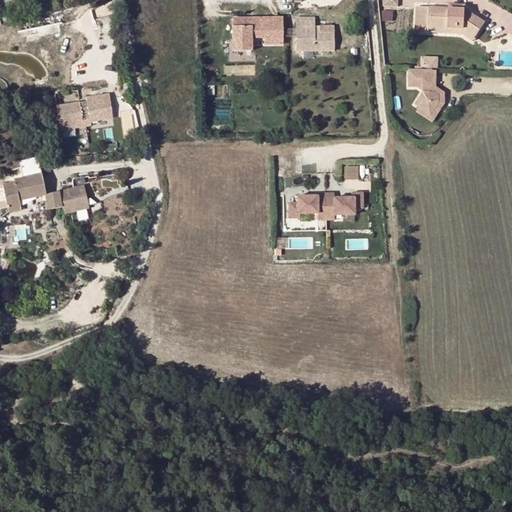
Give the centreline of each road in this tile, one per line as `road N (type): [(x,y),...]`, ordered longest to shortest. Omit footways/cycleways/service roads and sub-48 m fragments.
road 1 (track): [(121,0),(158,173),(148,262),(105,329),(52,351),(0,358)]
road 2 (track): [(374,0),(387,142),(377,151)]
